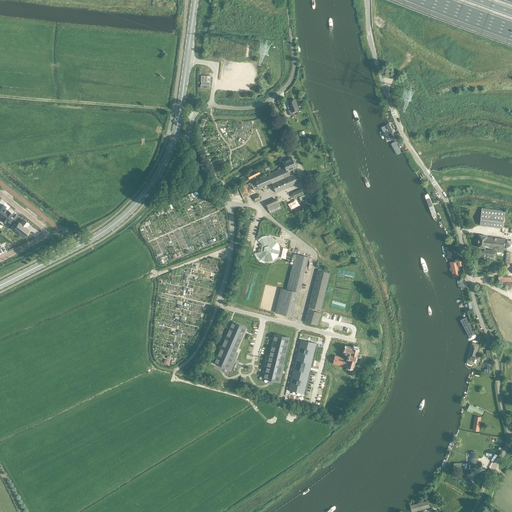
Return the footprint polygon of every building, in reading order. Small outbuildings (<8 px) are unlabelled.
[(218,16),(217,28),(251,31),(252,19),(218,16)] [(456,58),(453,70),(487,79),(488,76),(469,70),(470,67),(489,73),(491,68),(456,58)] [(201,85),(201,89),(210,89),(210,75),(201,75),(201,82),(202,82),(202,85),(201,85)] [(377,95),(372,97),(381,124),(386,122),(377,95)] [(298,109),(294,99),(287,102),(290,109),(287,110),(289,116),(293,115),(291,112),(298,109)] [(381,128),(387,142),(395,138),(389,124),(381,128)] [(395,141),(391,144),(397,155),(401,152),(395,141)] [(403,153),(396,158),(401,166),(408,162),(403,153)] [(286,172),(288,171),(296,168),(291,157),(282,162),(284,167),(286,172)] [(409,164),(403,167),(410,178),(416,174),(409,164)] [(258,188),(267,184),(271,183),(275,193),(298,183),(294,174),(290,176),(288,171),(286,172),(284,167),(268,175),(268,176),(255,182),(258,188)] [(249,179),(260,174),(258,170),(247,176),(249,179)] [(418,176),(414,179),(422,195),(427,192),(418,176)] [(294,198),(303,194),(301,189),(291,193),(294,198)] [(432,217),(440,214),(432,194),(424,198),(432,217)] [(277,200),(266,205),(270,214),(281,209),(277,200)] [(504,211),(481,209),(479,226),(502,228),(504,211)] [(7,210),(0,219),(5,223),(4,224),(7,227),(12,221),(9,219),(13,214),(8,210),(7,210)] [(447,224),(445,218),(439,220),(443,233),(449,231),(447,224)] [(19,223),(15,229),(20,232),(19,233),(23,237),(29,230),(26,228),(27,227),(26,226),(28,224),(23,220),(20,224),(19,223)] [(331,234),(325,237),(329,245),(335,241),(331,234)] [(486,236),(479,235),(478,247),(485,248),(485,247),(504,249),(505,239),(486,237),(486,236)] [(262,240),(259,242),(261,246),(260,249),(260,252),(255,254),(257,258),(260,260),(264,262),(268,263),(272,262),(276,259),(278,255),(279,251),(278,247),(276,243),(274,241),(270,238),(265,238),(262,240)] [(445,247),(448,260),(454,259),(451,245),(445,247)] [(478,255),(493,257),(494,250),(479,248),(478,255)] [(307,256),(295,253),(286,289),(281,288),(275,313),(292,317),(307,256)] [(449,261),(452,278),(459,276),(456,260),(449,261)] [(317,270),(308,307),(320,310),(329,273),(317,270)] [(453,282),(456,299),(463,298),(459,281),(453,282)] [(465,307),(458,308),(462,324),(468,322),(465,307)] [(308,310),(304,322),(317,325),(320,313),(312,311),(313,309),(308,308),(308,310)] [(221,346),(213,363),(230,370),(237,352),(236,352),(247,327),(233,321),(222,346),(221,346)] [(288,390),(304,394),(318,336),(302,332),(288,390)] [(267,360),(262,378),(279,383),(284,364),(283,364),(290,338),(275,334),(268,360),(267,360)] [(479,345),(472,343),(466,364),(473,366),(479,345)] [(354,361),(355,361),(356,357),(355,356),(358,347),(354,346),(353,349),(346,347),(345,352),(346,352),(345,354),(350,355),(349,359),(350,360),(348,368),(352,369),(354,361)] [(470,404),(467,411),(471,413),(473,410),(482,415),(484,411),(470,404)] [(428,501),(409,506),(411,511),(413,511),(430,508),(428,501)]
